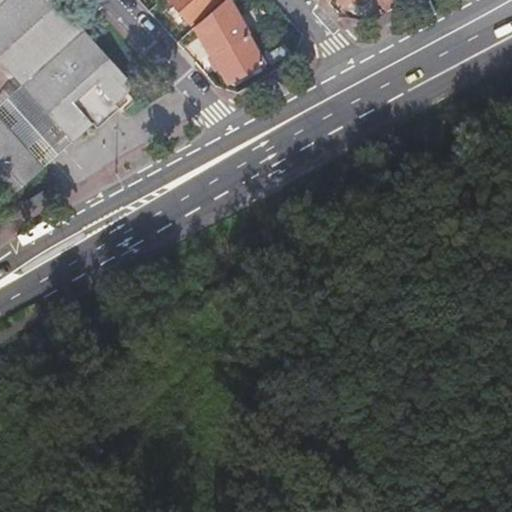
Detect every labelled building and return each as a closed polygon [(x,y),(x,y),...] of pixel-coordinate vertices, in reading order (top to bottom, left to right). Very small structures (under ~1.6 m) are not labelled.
[(139,79),(67,0),(0,0),(0,49),(10,61),(77,135),(99,115),(132,84),(139,79)] [(169,0),(189,23),(215,0),(169,0)] [(399,0),(339,0),(345,5),(351,0),(379,0),(388,9),(402,3),(399,0)] [(224,1),(193,27),(229,83),(261,64),(224,1)] [(77,135),(10,61),(0,70),(0,88),(52,157),(61,149),(77,135)] [(139,92),(132,84),(99,115),(102,118),(126,97),(130,101),(139,92)] [(52,157),(0,88),(0,109),(47,161),(52,157)] [(0,195),(4,200),(47,161),(0,109),(0,195)]
